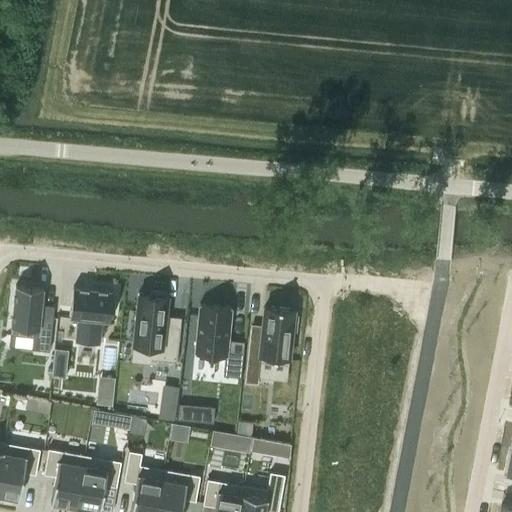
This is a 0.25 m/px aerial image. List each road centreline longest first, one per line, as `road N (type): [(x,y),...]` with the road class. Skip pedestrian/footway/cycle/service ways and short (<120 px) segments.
road 1 (residential): [(0,248),(322,282),(298,511)]
road 2 (unclassified): [(0,143),(511,193)]
road 3 (residential): [(511,303),(473,511)]
